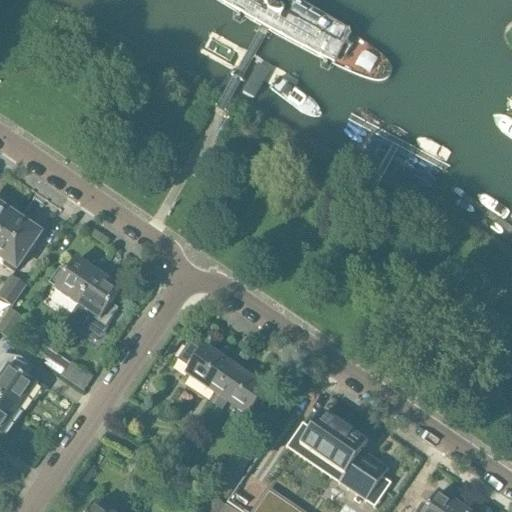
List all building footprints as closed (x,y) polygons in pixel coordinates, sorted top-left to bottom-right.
[(213,0),(225,8),(334,66),(364,80),(372,82),(377,83),(382,82),(385,82),(388,80),(390,78),(392,74),(392,72),(392,68),(392,66),(389,61),(380,52),(351,33),(292,0),(213,0)] [(0,239),(15,219),(0,208),(0,239)] [(14,275),(15,273),(40,236),(15,219),(0,239),(0,259),(5,263),(3,267),(14,275)] [(77,307),(99,276),(77,262),(67,277),(60,272),(51,286),(57,290),(56,292),(77,307)] [(77,307),(71,317),(100,337),(118,311),(111,307),(121,292),(99,276),(77,307)] [(0,299),(12,307),(26,287),(12,278),(0,294),(0,299)] [(0,329),(0,335),(8,341),(22,320),(11,312),(0,329)] [(218,396),(235,369),(205,349),(203,353),(190,344),(178,362),(191,371),(187,375),(218,396)] [(42,364),(64,378),(70,368),(49,354),(42,364)] [(3,355),(0,359),(0,397),(21,412),(37,387),(27,380),(35,368),(20,358),(3,355)] [(235,369),(218,396),(211,405),(223,412),(229,403),(248,417),(255,406),(260,410),(269,397),(264,393),(266,390),(235,369)] [(21,412),(0,397),(0,436),(3,438),(21,412)] [(269,493),(256,511),(339,511),(352,495),(366,505),(383,480),(389,471),(375,461),(377,458),(365,450),(368,445),(323,414),(311,431),(300,448),(269,493)] [(216,493),(226,500),(228,501),(246,474),(248,475),(264,451),(251,442),(234,466),(216,493)] [(133,460),(154,475),(162,464),(140,449),(133,460)] [(422,505),(417,511),(460,511),(462,510),(439,494),(429,510),(422,505)] [(222,511),(226,506),(215,499),(206,511),(222,511)]
